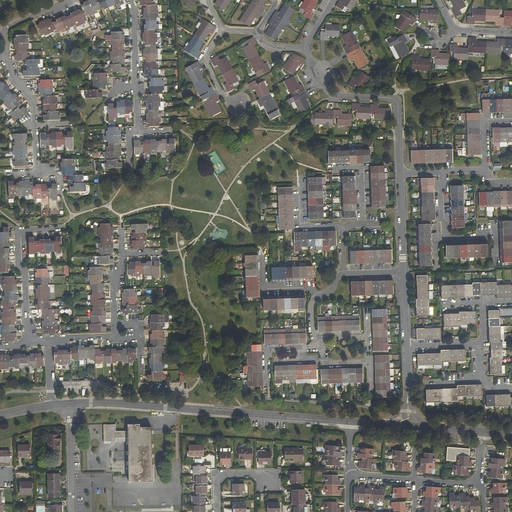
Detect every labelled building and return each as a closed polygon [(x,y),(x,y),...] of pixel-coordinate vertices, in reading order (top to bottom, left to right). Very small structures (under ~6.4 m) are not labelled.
[(97,11),(100,9),(96,0),(94,0),(93,0),(92,0),(89,0),(88,1),(94,14),(98,12),(97,11)] [(104,10),(108,8),(104,0),(96,0),(100,9),(103,8),(104,10)] [(115,3),(113,0),(104,0),(108,8),(113,6),(112,5),(115,3)] [(229,0),(217,0),(215,5),(223,10),(229,0)] [(255,9),(262,13),(266,6),(262,4),(264,0),(253,0),(252,1),(258,5),(255,9)] [(315,2),(312,0),(304,0),(297,12),(309,20),(313,13),(310,10),(315,2)] [(350,11),(356,0),(344,0),(343,2),(340,0),(335,7),(344,12),(347,9),(350,11)] [(455,17),(456,17),(462,14),(460,10),(466,7),(462,0),(450,0),(455,9),(451,10),(455,17)] [(89,16),(94,14),(88,1),(83,3),(84,4),(81,6),(83,10),(85,16),(88,15),(89,16)] [(283,25),(293,9),(284,4),(279,13),(275,10),(271,17),(283,25)] [(144,8),(144,13),(158,13),(158,8),(156,8),(156,5),(152,5),(145,5),(145,8),(144,8)] [(255,9),(249,5),(240,20),(248,26),(254,18),(257,20),(262,13),(255,9)] [(437,10),(420,9),(419,10),(419,19),(429,19),(429,24),(437,24),(437,10)] [(87,21),(85,16),(83,10),(80,12),(79,10),(75,12),(80,25),(85,23),(84,22),(87,21)] [(485,21),(486,11),(472,10),(472,16),(467,16),(467,24),(475,24),(475,20),(485,21)] [(416,19),(404,11),(394,27),(403,32),(409,23),(412,25),(416,19)] [(495,25),(504,25),(504,18),(499,18),(500,11),(486,11),(485,21),(495,21),(495,25)] [(80,25),(75,12),(70,14),(71,15),(68,16),(72,27),(75,25),(76,27),(80,25)] [(145,18),(145,21),(157,21),(157,17),(158,17),(158,13),(144,13),(144,18),(145,18)] [(69,28),(72,27),(68,16),(65,18),(64,16),(60,18),(66,31),(70,30),(69,28)] [(273,40),(283,25),(271,17),(267,24),(270,26),(265,35),(273,40)] [(61,33),(66,31),(60,18),(55,20),(56,22),(53,23),(56,30),(58,33),(60,32),(61,33)] [(215,28),(201,18),(199,22),(201,24),(194,36),(202,41),(208,32),(212,34),(215,28)] [(56,30),(53,23),(52,19),(48,21),(47,19),(43,21),(49,35),(53,33),(52,31),(56,30)] [(45,36),(49,35),(43,21),(39,23),(40,24),(37,26),(41,36),(44,35),(45,36)] [(144,25),(144,29),(155,29),(158,29),(158,24),(157,24),(157,21),(145,21),(145,24),(144,25)] [(321,32),(320,39),(328,40),(328,35),(338,36),(338,25),(325,25),(325,32),(321,32)] [(142,33),(142,37),(157,37),(157,32),(155,32),(155,29),(144,29),(144,33),(142,33)] [(346,45),(342,47),(346,54),(353,50),(352,46),(357,43),(351,31),(341,36),(346,45)] [(109,41),(123,40),(123,35),(122,35),(122,32),(111,32),(111,36),(109,36),(109,41)] [(14,39),(14,44),(29,43),(29,39),(27,39),(27,35),(16,35),(16,39),(14,39)] [(407,42),(403,35),(398,38),(397,39),(399,43),(393,46),(400,58),(409,53),(404,44),(407,42)] [(202,41),(194,36),(184,51),(194,57),(196,58),(200,51),(197,49),(202,41)] [(144,43),(144,46),(155,45),(155,42),(157,42),(157,37),(142,37),(142,43),(144,43)] [(253,37),(246,41),(248,44),(243,47),(249,59),(258,55),(253,46),(257,44),(255,41),(253,37)] [(472,52),(485,53),(485,43),(477,42),(477,38),(468,38),(467,46),(473,46),(472,52)] [(504,47),(504,39),(497,39),(497,43),(485,43),(485,53),(500,53),(500,47),(504,47)] [(124,45),(123,40),(109,41),(110,45),(112,45),(112,48),(122,48),(122,45),(124,45)] [(29,43),(14,44),(14,49),(16,49),(16,52),(27,51),(27,48),(29,48),(29,43)] [(143,49),(143,54),(157,54),(157,49),(155,49),(155,45),(144,46),(144,49),(143,49)] [(467,59),(467,49),(458,49),(458,45),(449,45),(449,50),(449,53),(454,53),(454,59),(467,59)] [(353,50),(346,54),(350,61),(354,59),(359,68),(368,64),(359,47),(353,50)] [(122,48),(112,48),(112,52),(110,52),(110,57),(124,56),(124,51),(123,51),(122,48)] [(439,54),(439,50),(431,50),(430,58),(435,58),(435,64),(449,65),(449,55),(439,54)] [(25,60),(29,60),(29,55),(27,55),(27,51),(16,52),(16,55),(14,55),(14,56),(13,56),(13,60),(17,60),(25,60)] [(298,64),(301,67),(305,60),(293,53),(283,69),(292,74),(298,64)] [(258,55),(249,59),(255,72),(261,69),(263,73),(270,69),(268,65),(266,62),(262,64),(258,55)] [(219,60),(217,56),(211,59),(214,66),(218,64),(223,73),(231,68),(225,57),(219,60)] [(430,70),(430,60),(420,60),(420,56),(412,56),(412,70),(430,70)] [(29,60),(25,60),(25,65),(27,65),(27,68),(38,67),(38,64),(40,64),(39,59),(29,60)] [(143,65),(143,70),(158,69),(158,65),(155,65),(155,61),(145,61),(145,65),(143,65)] [(202,68),(198,61),(186,68),(194,84),(203,79),(198,70),(202,68)] [(121,64),(112,64),(110,64),(110,68),(109,68),(109,73),(116,72),(125,72),(125,67),(121,67),(121,64)] [(38,71),(38,67),(27,68),(27,71),(23,71),(23,76),(40,76),(40,71),(38,71)] [(238,81),(231,68),(223,73),(228,82),(224,85),(227,92),(234,88),(232,84),(238,81)] [(145,77),(151,77),(160,77),(160,74),(158,74),(158,69),(143,70),(143,75),(145,75),(145,77)] [(361,89),(369,77),(360,72),(355,80),(351,78),(347,85),(354,89),(356,86),(361,89)] [(105,73),(94,73),(94,76),(92,77),(93,81),(107,81),(107,76),(105,76),(105,73)] [(298,85),(293,76),(284,81),(291,93),(296,90),(298,94),(305,90),(301,83),(298,85)] [(149,81),(149,86),(164,85),(164,80),(162,80),(162,77),(160,77),(151,77),(151,81),(149,81)] [(203,79),(194,84),(202,100),(208,97),(215,93),(211,87),(208,89),(203,79)] [(51,80),(40,80),(40,83),(38,83),(38,88),(53,88),(53,83),(51,83),(51,80)] [(107,86),(107,81),(93,81),(93,86),(95,86),(95,89),(98,89),(106,89),(105,86),(107,86)] [(257,85),(255,81),(248,84),(251,91),(255,89),(260,98),(269,93),(263,82),(257,85)] [(151,93),(158,93),(162,93),(162,90),(164,90),(164,85),(149,86),(149,91),(151,91),(151,93)] [(9,89),(6,86),(0,90),(0,97),(2,100),(10,93),(8,90),(9,89)] [(53,88),(38,88),(38,93),(40,93),(40,96),(44,96),(51,96),(51,92),(53,92),(53,88)] [(98,89),(95,89),(87,90),(87,94),(86,94),(86,98),(102,98),(102,93),(98,93),(98,89)] [(309,98),(305,90),(298,94),(293,96),(301,113),(310,108),(306,100),(309,98)] [(12,95),(10,93),(2,100),(4,102),(3,104),(6,107),(17,98),(13,94),(12,95)] [(146,102),(160,101),(160,97),(158,97),(158,93),(151,93),(147,93),(147,98),(145,98),(146,102)] [(215,93),(208,97),(210,101),(205,104),(211,116),(220,111),(215,102),(219,101),(215,93)] [(277,109),(269,93),(260,98),(256,100),(258,105),(259,107),(264,105),(269,114),(277,109)] [(51,96),(44,96),(45,99),(43,99),(43,105),(57,104),(57,99),(55,99),(55,96),(51,96)] [(19,101),(17,98),(6,107),(9,111),(10,109),(13,112),(18,107),(21,104),(18,102),(19,101)] [(485,112),(490,112),(490,98),(482,98),(482,112),(485,112)] [(125,114),(124,100),(120,100),(120,102),(116,102),(116,108),(117,113),(120,113),(120,115),(125,114)] [(133,113),(132,102),(129,102),(129,100),(124,100),(125,114),(130,114),(129,113),(133,113)] [(148,110),(158,109),(158,107),(160,107),(160,101),(146,102),(146,107),(148,107),(148,110)] [(370,118),(370,112),(370,108),(360,107),(360,104),(352,103),(352,111),(357,111),(356,118),(370,118)] [(57,104),(43,105),(43,109),(45,109),(45,113),(47,113),(56,112),(56,109),(58,109),(57,104)] [(117,113),(116,108),(113,108),(113,104),(108,105),(109,120),(113,120),(113,119),(117,119),(117,113)] [(375,118),(389,119),(389,108),(379,108),(379,104),(370,104),(370,108),(370,112),(375,112),(375,118)] [(14,122),(17,120),(26,110),(23,107),(20,110),(18,107),(13,112),(10,115),(12,117),(11,118),(14,122)] [(146,118),(161,117),(161,113),(158,113),(158,109),(148,110),(148,114),(146,114),(146,118)] [(324,127),(333,127),(333,118),(334,110),(325,110),(325,114),(315,113),(314,115),(311,115),(310,123),(324,124),(324,127)] [(338,124),(351,124),(352,115),(341,114),(342,110),(334,110),(333,118),(338,118),(338,124)] [(58,112),(56,112),(47,113),(47,115),(43,116),(44,121),(60,120),(60,115),(58,115),(58,112)] [(148,127),(159,127),(159,123),(161,123),(161,117),(146,118),(146,123),(148,123),(148,127)] [(119,131),(119,127),(117,127),(108,127),(108,131),(106,131),(106,136),(121,136),(120,131),(119,131)] [(52,147),(57,147),(56,132),(51,133),(51,135),(48,135),(49,146),(52,146),(52,147)] [(65,145),(64,136),(64,134),(61,134),(61,132),(56,132),(57,147),(61,147),(61,145),(65,145)] [(65,145),(65,147),(68,147),(68,149),(73,148),(72,132),(67,132),(67,136),(64,136),(65,145)] [(45,146),(49,146),(48,135),(45,135),(45,133),(40,133),(41,148),(45,148),(45,146)] [(14,139),(14,142),(25,142),(25,139),(27,139),(26,134),(12,134),(12,139),(14,139)] [(121,140),(121,136),(106,136),(106,141),(108,141),(108,144),(119,144),(119,140),(121,140)] [(159,152),(158,141),(155,141),(155,139),(150,140),(151,154),(155,154),(155,152),(159,152)] [(167,143),(167,139),(161,139),(161,141),(158,141),(159,152),(162,152),(162,154),(167,154),(167,143)] [(170,142),(167,143),(167,154),(170,154),(170,155),(175,155),(174,139),(170,139),(170,142)] [(139,153),(143,153),(142,142),(139,142),(139,140),(134,140),(135,155),(139,155),(139,153)] [(146,154),(151,154),(150,140),(145,140),(145,141),(142,142),(143,153),(146,153),(146,154)] [(13,146),(13,150),(27,150),(27,145),(25,145),(25,142),(14,142),(14,146),(13,146)] [(119,144),(108,144),(108,147),(107,147),(107,152),(121,152),(121,147),(119,147),(119,144)] [(424,148),(424,163),(428,163),(432,163),(432,148),(424,148)] [(15,155),(15,158),(26,158),(26,155),(27,155),(27,150),(13,150),(13,155),(15,155)] [(121,152),(107,152),(107,157),(108,157),(108,160),(118,160),(120,160),(120,156),(121,156),(121,152)] [(13,162),(14,167),(28,166),(27,161),(26,161),(26,158),(15,158),(15,162),(13,162)] [(73,162),(73,159),(65,159),(62,159),(62,163),(60,163),(60,167),(75,167),(75,162),(73,162)] [(118,160),(108,160),(106,160),(107,163),(105,164),(105,168),(122,168),(122,163),(118,163),(118,160)] [(75,172),(75,167),(60,167),(61,172),(62,172),(62,176),(64,176),(69,175),(73,175),(73,172),(75,172)] [(83,175),(73,175),(69,175),(69,180),(71,180),(71,184),(73,184),(82,184),(82,180),(84,180),(83,175)] [(29,193),(33,193),(32,187),(32,183),(29,183),(29,179),(24,179),(24,181),(25,195),(29,195),(29,193)] [(25,196),(25,195),(24,181),(19,181),(19,183),(16,183),(16,186),(16,194),(20,194),(20,196),(25,196)] [(16,196),(16,194),(16,186),(13,186),(13,182),(8,182),(9,198),(13,198),(13,196),(16,196)] [(57,201),(57,196),(57,184),(52,184),(52,189),(49,189),(49,197),(49,199),(53,199),(53,201),(57,201)] [(84,184),(82,184),(73,184),(73,187),(70,187),(70,192),(86,192),(86,187),(84,187),(84,184)] [(36,200),(41,199),(40,185),(36,185),(36,187),(32,187),(33,193),(33,198),(36,198),(36,200)] [(46,198),(49,197),(49,189),(49,186),(45,186),(45,185),(40,185),(41,199),(46,199),(46,198)] [(500,229),(511,228),(511,220),(500,221),(500,225),(500,229)] [(135,229),(135,232),(144,232),(146,232),(146,229),(148,229),(148,224),(131,224),(131,229),(135,229)] [(8,237),(8,232),(3,232),(0,231),(0,240),(7,240),(7,237),(8,237)] [(100,240),(111,239),(111,236),(112,236),(112,231),(98,231),(98,236),(100,237),(100,240)] [(135,232),(133,232),(133,236),(132,236),(132,241),(146,240),(146,235),(144,235),(144,232),(135,232)] [(33,253),(37,253),(36,241),(33,241),(33,238),(28,238),(29,255),(33,254),(33,253)] [(49,252),(53,252),(53,241),(49,241),(49,239),(45,240),(45,254),(49,254),(49,252)] [(98,248),(113,247),(113,243),(111,243),(111,239),(100,240),(100,243),(98,243),(98,248)] [(7,243),(7,240),(0,240),(0,248),(9,248),(9,243),(7,243)] [(36,241),(37,253),(40,252),(40,254),(45,254),(45,240),(40,240),(40,241),(36,241)] [(133,245),(134,249),(144,248),(144,245),(146,245),(146,240),(132,241),(132,245),(133,245)] [(109,255),(112,255),(111,252),(113,252),(113,247),(98,248),(98,253),(100,253),(100,256),(109,255)] [(9,253),(9,248),(0,248),(0,256),(8,256),(8,253),(9,253)] [(511,255),(511,248),(501,249),(501,253),(501,256),(511,255)] [(110,264),(113,264),(113,259),(109,259),(109,255),(100,256),(98,256),(99,259),(97,260),(97,264),(110,264)] [(8,259),(8,256),(0,256),(0,264),(9,264),(9,259),(8,259)] [(151,265),(151,261),(146,261),(146,263),(143,263),(144,274),(147,274),(147,276),(152,276),(151,265)] [(154,265),(151,265),(152,276),(155,276),(155,277),(160,277),(159,261),(154,261),(154,265)] [(130,264),(127,264),(127,275),(131,275),(131,277),(135,276),(135,262),(131,262),(130,264)] [(144,274),(143,263),(140,264),(140,262),(135,262),(135,276),(140,276),(140,274),(144,274)] [(10,269),(9,264),(0,264),(0,272),(8,272),(8,269),(10,269)] [(100,270),(100,267),(89,267),(89,271),(87,271),(87,275),(102,275),(102,270),(100,270)] [(292,267),(285,267),(285,280),(289,280),(293,280),(292,267)] [(102,280),(102,275),(87,275),(88,280),(89,280),(90,284),(101,283),(100,280),(102,280)] [(428,275),(416,276),(416,284),(428,283),(428,275)] [(2,285),(17,284),(16,280),(15,280),(15,276),(4,277),(4,280),(2,280),(2,285)] [(49,281),(49,276),(35,277),(35,282),(37,282),(37,285),(48,285),(47,281),(49,281)] [(480,283),(480,295),(484,295),(488,295),(488,282),(480,283)] [(488,282),(488,295),(492,295),(496,295),(496,284),(496,282),(488,282)] [(101,283),(90,284),(90,288),(92,288),(92,292),(103,292),(103,288),(104,288),(104,283),(101,283)] [(417,291),(428,291),(428,283),(416,284),(417,291)] [(17,289),(17,284),(2,285),(2,289),(4,289),(4,293),(15,292),(15,289),(17,289)] [(457,285),(457,298),(462,298),(465,298),(465,284),(457,285)] [(496,284),(496,295),(496,298),(500,298),(504,297),(504,284),(496,284)] [(35,288),(35,294),(50,293),(49,288),(48,288),(48,285),(37,285),(37,288),(35,288)] [(449,285),(449,298),(454,298),(457,298),(457,285),(449,285)] [(122,297),(137,297),(136,292),(135,292),(134,289),(128,289),(123,289),(124,293),(122,293),(122,297)] [(15,295),(15,292),(4,293),(4,296),(3,296),(3,301),(15,300),(17,300),(17,295),(15,295)] [(103,292),(92,292),(92,295),(90,295),(90,300),(104,299),(104,294),(103,295),(103,292)] [(50,293),(35,294),(36,298),(37,298),(37,301),(48,301),(48,298),(50,298),(50,293)] [(137,302),(137,297),(122,297),(122,302),(124,302),(124,305),(127,305),(135,305),(135,302),(137,302)] [(104,299),(90,300),(90,305),(92,305),(92,307),(103,307),(103,304),(105,304),(104,299)] [(416,307),(428,307),(428,299),(417,299),(415,299),(416,307)] [(15,300),(3,301),(0,301),(0,306),(3,306),(3,309),(14,309),(14,306),(16,305),(15,300)] [(48,301),(37,301),(37,305),(36,305),(36,309),(42,309),(50,309),(50,304),(48,304),(48,301)] [(123,313),(138,313),(139,313),(139,309),(137,309),(137,305),(135,305),(127,305),(127,309),(123,309),(123,313)] [(103,311),(103,307),(92,307),(92,311),(91,311),(91,316),(105,316),(105,311),(103,311)] [(429,314),(428,307),(416,307),(416,315),(429,314)] [(511,308),(501,309),(501,317),(511,316),(511,308)] [(14,312),(14,309),(3,309),(3,312),(1,312),(1,317),(16,317),(16,312),(14,312)] [(50,309),(42,309),(42,315),(43,315),(43,317),(55,317),(54,314),(56,314),(56,309),(50,309)] [(499,310),(488,310),(488,315),(488,318),(500,318),(499,310)] [(471,311),(467,312),(467,324),(476,324),(475,311),(471,311)] [(459,312),(459,313),(460,325),(467,324),(467,312),(464,312),(459,312)] [(451,314),(452,326),(460,326),(460,325),(459,313),(455,313),(451,314)] [(150,318),(150,323),(164,322),(164,318),(162,318),(162,314),(151,315),(151,318),(150,318)] [(447,314),(444,314),(444,327),(452,326),(451,314),(447,314)] [(105,316),(91,316),(91,321),(93,321),(93,324),(102,323),(104,324),(104,320),(105,320),(105,316)] [(16,321),(16,317),(1,317),(1,322),(3,322),(3,325),(15,325),(15,321),(16,321)] [(55,317),(43,317),(44,321),(42,321),(42,325),(56,325),(56,320),(55,320),(55,317)] [(500,318),(488,318),(488,323),(489,327),(500,326),(503,326),(503,318),(500,318)] [(164,322),(150,323),(150,328),(151,328),(152,331),(163,331),(163,327),(164,327),(164,322)] [(102,323),(93,324),(91,324),(91,327),(89,327),(89,332),(106,332),(105,327),(102,327),(102,323)] [(2,329),(2,333),(17,333),(16,328),(15,328),(15,325),(3,325),(3,329),(2,329)] [(44,330),(44,334),(55,333),(55,330),(56,330),(56,325),(42,325),(42,331),(44,330)] [(416,328),(416,340),(421,339),(425,339),(424,328),(416,328)] [(433,339),(432,328),(424,328),(425,339),(429,339),(433,339)] [(440,328),(432,328),(433,339),(438,339),(441,339),(440,328)] [(150,339),(165,339),(164,334),(163,334),(163,331),(152,331),(152,334),(150,334),(150,339)] [(4,338),(4,342),(15,341),(15,338),(17,338),(17,333),(2,333),(2,338),(4,338)] [(489,342),(491,342),(500,342),(500,334),(489,334),(489,338),(489,342)] [(165,343),(165,339),(150,339),(150,344),(152,344),(152,347),(163,347),(163,343),(165,343)] [(491,350),(503,350),(502,342),(500,342),(491,342),(491,347),(491,350)] [(70,348),(70,352),(70,359),(73,359),(74,361),(79,361),(78,346),(73,346),(73,348),(70,348)] [(82,346),(78,346),(79,361),(83,360),(83,359),(86,359),(86,347),(82,348),(82,346)] [(94,350),(94,346),(89,346),(89,347),(86,347),(86,359),(90,358),(90,360),(94,360),(94,350)] [(163,351),(163,347),(152,347),(149,347),(149,352),(150,352),(150,355),(162,355),(162,351),(163,351)] [(132,348),(127,349),(127,363),(132,363),(132,361),(136,361),(135,350),(132,350),(132,348)] [(103,362),(102,351),(99,351),(99,349),(94,350),(94,360),(95,364),(99,364),(99,362),(103,362)] [(106,351),(102,351),(103,362),(106,362),(106,364),(111,363),(110,349),(106,349),(106,351)] [(115,349),(110,349),(111,363),(116,363),(116,361),(119,361),(119,350),(115,351),(115,349)] [(122,350),(119,350),(119,361),(123,361),(123,363),(127,363),(127,349),(122,349),(122,350)] [(441,362),(450,361),(449,350),(447,350),(441,350),(441,353),(441,362)] [(491,358),(501,358),(503,357),(503,350),(491,350),(491,354),(491,358)] [(57,352),(54,353),(54,364),(58,363),(58,365),(63,365),(62,351),(57,351),(57,352)] [(67,351),(62,351),(63,365),(67,365),(67,363),(70,363),(70,359),(70,352),(67,352),(67,351)] [(441,365),(441,362),(441,353),(438,353),(433,354),(433,365),(441,365)] [(14,356),(11,356),(12,367),(15,367),(15,369),(20,369),(19,354),(14,355),(14,356)] [(28,367),(27,356),(24,356),(24,354),(19,354),(20,369),(25,369),(25,367),(28,367)] [(35,368),(35,354),(31,354),(31,356),(27,356),(28,367),(31,367),(31,369),(35,368)] [(40,354),(35,354),(35,368),(41,368),(41,366),(43,366),(43,355),(40,355),(40,354)] [(426,365),(425,354),(422,354),(417,354),(417,366),(426,365)] [(426,365),(433,365),(433,354),(428,354),(425,354),(426,365)] [(8,355),(3,355),(3,370),(8,370),(8,367),(12,367),(11,356),(8,356),(8,355)] [(162,358),(162,355),(150,355),(151,359),(149,359),(149,363),(163,363),(163,358),(162,358)] [(490,366),(501,365),(501,358),(491,358),(490,358),(490,362),(490,366)] [(163,368),(163,363),(149,363),(149,368),(151,368),(151,372),(162,371),(162,368),(163,368)] [(501,373),(501,365),(490,366),(490,370),(490,374),(501,373)] [(457,397),(465,397),(465,385),(462,386),(457,386),(457,389),(457,397)] [(473,396),(473,385),(469,385),(465,385),(465,397),(473,396)] [(481,396),(481,393),(481,385),(478,385),(473,385),(473,396),(481,396)] [(430,389),(425,390),(426,402),(434,402),(434,389),(430,389)] [(438,389),(434,389),(434,402),(442,402),(441,389),(438,389)] [(442,402),(450,401),(449,389),(445,389),(441,389),(442,402)] [(457,401),(457,397),(457,389),(454,389),(449,389),(450,401),(457,401)] [(494,406),(502,406),(502,394),(499,394),(494,395),(494,406)] [(494,406),(494,395),(490,395),(486,395),(486,407),(494,406)] [(115,425),(104,425),(104,442),(116,442),(116,437),(128,436),(129,482),(152,482),(151,428),(140,428),(139,425),(127,425),(127,432),(115,432),(115,425)] [(58,435),(58,430),(48,431),(48,435),(47,435),(47,453),(60,452),(59,443),(60,443),(60,435),(58,435)] [(30,445),(18,446),(18,457),(30,457),(30,445)] [(203,446),(188,446),(189,456),(203,456),(203,446)] [(338,457),(341,457),(341,452),(339,452),(339,447),(325,446),(324,451),(326,451),(326,456),(338,457)] [(284,449),(285,458),(297,458),(297,461),(303,461),(303,448),(284,449)] [(357,454),(357,458),(362,458),(372,459),(372,455),(374,455),(374,450),(360,448),(360,454),(357,454)] [(467,466),(471,467),(472,462),(469,462),(470,449),(447,448),(446,461),(457,461),(457,466),(467,466)] [(238,460),(245,460),(245,458),(252,458),(251,449),(238,449),(238,460)] [(10,451),(0,451),(0,461),(10,462),(10,451)] [(393,456),(393,460),(408,461),(408,457),(406,457),(406,452),(392,451),(391,456),(393,456)] [(220,465),(224,465),(224,462),(231,462),(230,452),(220,453),(220,465)] [(271,465),(271,452),(258,452),(258,465),(271,465)] [(420,463),(435,464),(435,460),(437,460),(438,454),(423,453),(423,459),(420,458),(420,463)] [(326,456),(324,456),(324,461),(325,461),(325,465),(340,466),(341,462),(338,462),(338,457),(326,456)] [(376,465),(376,459),(372,459),(362,458),(362,464),(359,463),(358,468),(373,469),(374,465),(376,465)] [(488,463),(488,468),(491,468),(503,469),(504,464),(505,465),(506,459),(491,458),(491,463),(488,463)] [(395,470),(410,471),(410,467),(408,467),(408,461),(393,460),(393,466),(395,466),(395,470)] [(417,468),(417,472),(432,473),(432,469),(434,469),(435,464),(420,463),(420,468),(417,468)] [(203,465),(193,465),(193,475),(203,475),(203,465)] [(467,466),(457,466),(453,465),(452,471),(454,471),(454,475),(469,476),(469,472),(467,471),(467,466)] [(504,474),(505,469),(503,469),(491,468),(490,473),(487,473),(487,478),(502,479),(503,474),(504,474)] [(301,471),(290,471),(290,479),(290,483),(302,483),(301,471)] [(48,486),(60,486),(59,474),(47,474),(48,486)] [(203,475),(193,475),(193,481),(196,481),(196,485),(206,485),(207,485),(207,475),(203,475)] [(338,486),(340,486),(340,481),(338,481),(338,476),(323,476),(323,481),(325,481),(325,486),(338,486)] [(32,482),(19,482),(20,495),(32,494),(32,482)] [(507,488),(507,483),(492,484),(493,489),(490,489),(490,493),(505,493),(505,488),(507,488)] [(244,485),(233,484),(233,496),(245,496),(244,485)] [(196,485),(195,485),(195,495),(204,495),(206,495),(206,485),(196,485)] [(364,488),(364,486),(360,485),(360,488),(355,488),(354,502),(359,502),(359,501),(364,501),(364,488)] [(60,497),(60,486),(48,486),(48,498),(60,497)] [(338,490),(338,486),(325,486),(323,486),(323,490),(325,490),(325,495),(340,495),(340,490),(338,490)] [(364,501),(363,503),(369,503),(369,502),(374,502),(374,489),(374,487),(370,486),(370,489),(364,488),(364,501)] [(440,493),(440,487),(426,486),(426,492),(423,492),(423,496),(425,497),(438,497),(438,493),(440,493)] [(374,502),(373,504),(379,504),(379,502),(383,502),(383,498),(384,487),(380,487),(380,489),(374,489),(374,502)] [(391,498),(410,497),(410,493),(407,493),(407,487),(393,488),(393,493),(391,494),(391,498)] [(304,504),(305,504),(305,491),(292,491),(292,505),(304,504)] [(460,509),(459,495),(454,495),(454,493),(449,493),(449,498),(450,508),(454,508),(454,510),(460,509)] [(464,510),(470,510),(470,498),(470,496),(464,496),(464,494),(459,494),(459,495),(460,509),(464,509),(464,510)] [(194,495),(194,505),(204,505),(204,495),(195,495),(194,495)] [(422,502),(422,506),(424,506),(437,507),(437,503),(439,503),(439,498),(438,497),(425,497),(425,502),(422,502)] [(507,502),(507,497),(493,498),(493,503),(491,503),(491,508),(493,508),(506,507),(506,502),(507,502)] [(480,511),(480,500),(474,500),(474,498),(470,498),(470,510),(470,511),(480,511)] [(340,511),(340,508),(337,508),(337,502),(323,502),(323,508),(325,508),(325,511),(340,511)] [(399,511),(404,511),(408,511),(408,507),(405,507),(405,502),(390,503),(391,507),(392,507),(392,511),(399,511)] [(245,511),(245,503),(233,504),(233,511),(245,511)] [(279,511),(279,503),(267,503),(267,511),(279,511)]
